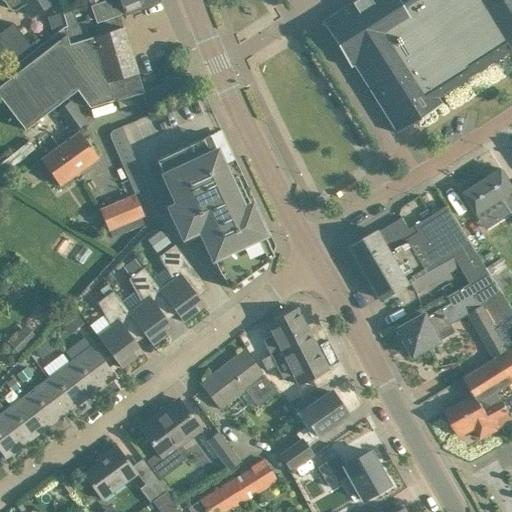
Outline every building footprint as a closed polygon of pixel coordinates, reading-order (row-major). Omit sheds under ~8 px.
[(3,0),(9,8),(15,10),(25,3),(31,13),(43,5),(52,1),(51,0),(3,0)] [(104,0),(90,5),(96,22),(124,13),(124,14),(159,0),(104,0)] [(511,0),(353,0),(321,21),(350,67),(353,65),(381,110),(395,132),(396,132),(403,128),(406,125),(431,110),(437,106),(442,103),(438,97),(440,96),(442,94),(504,55),(511,50),(511,0)] [(72,8),(61,12),(65,25),(70,43),(93,36),(88,19),(77,22),(72,8)] [(0,32),(0,43),(14,63),(33,49),(13,22),(0,32)] [(76,88),(89,106),(141,91),(135,72),(136,72),(122,27),(93,36),(70,43),(65,25),(0,74),(0,99),(22,129),(76,88)] [(85,122),(69,101),(56,110),(72,131),(85,122)] [(109,137),(111,142),(125,136),(121,126),(112,130),(111,131),(110,132),(110,133),(109,134),(109,135),(109,136),(109,137)] [(79,131),(63,143),(40,160),(59,186),(98,157),(79,131)] [(155,159),(176,203),(168,207),(182,237),(199,230),(219,273),(230,288),(268,260),(257,237),(265,234),(250,203),(243,207),(209,134),(155,159)] [(111,142),(115,149),(128,143),(125,136),(111,142)] [(0,162),(0,172),(1,173),(34,147),(29,140),(0,162)] [(115,149),(118,156),(131,150),(128,143),(115,149)] [(118,156),(121,164),(135,158),(131,150),(118,156)] [(121,164),(124,171),(138,165),(135,158),(121,164)] [(124,171),(127,178),(141,172),(138,165),(124,171)] [(511,184),(502,169),(464,193),(475,209),(478,213),(482,210),(487,218),(507,206),(511,213),(511,212),(511,184)] [(127,178),(131,186),(144,180),(141,172),(127,178)] [(131,186),(134,193),(147,187),(144,180),(131,186)] [(134,193),(134,194),(137,200),(151,195),(147,187),(134,193)] [(137,200),(134,194),(99,209),(108,230),(143,215),(140,208),(137,200)] [(151,195),(137,200),(140,208),(154,202),(151,195)] [(154,202),(140,208),(143,215),(157,209),(154,202)] [(419,277),(455,256),(473,246),(458,223),(448,206),(409,228),(403,217),(352,246),(382,298),(411,282),(416,291),(424,286),(419,277)] [(157,209),(143,215),(147,223),(160,217),(157,209)] [(150,237),(158,249),(172,240),(164,228),(150,237)] [(172,280),(160,289),(159,289),(172,306),(171,306),(182,321),(197,310),(193,304),(200,299),(193,290),(202,283),(206,289),(207,288),(174,244),(158,255),(172,280)] [(473,246),(455,256),(471,283),(448,296),(452,303),(428,317),(426,314),(416,319),(399,329),(402,333),(401,336),(403,341),(406,342),(414,355),(432,346),(441,341),(437,334),(451,326),(449,323),(459,317),(460,318),(472,311),(482,329),(493,323),(503,340),(511,334),(511,307),(500,289),(487,267),(473,246)] [(134,257),(122,266),(130,277),(142,268),(134,257)] [(511,275),(501,258),(487,267),(500,289),(511,281),(511,275)] [(140,303),(129,312),(129,313),(141,329),(141,330),(152,344),(166,333),(162,327),(169,322),(162,313),(171,306),(172,306),(159,289),(160,289),(143,267),(142,268),(130,277),(128,279),(140,303)] [(107,283),(99,289),(105,296),(112,290),(107,283)] [(129,312),(112,290),(105,296),(97,302),(109,326),(97,336),(121,367),(136,356),(131,350),(138,345),(131,336),(141,330),(141,329),(129,313),(129,312)] [(85,320),(76,307),(59,320),(68,332),(85,320)] [(263,339),(249,346),(259,364),(260,367),(274,360),(284,377),(293,373),(298,383),(310,377),(328,368),(310,334),(297,307),(266,323),(272,334),(263,339)] [(7,341),(20,353),(36,337),(24,324),(7,341)] [(41,357),(55,346),(48,336),(33,347),(41,357)] [(91,346),(69,362),(92,393),(105,383),(104,381),(112,375),(113,377),(114,376),(102,360),(91,346)] [(464,376),(475,395),(476,394),(481,402),(495,393),(511,382),(511,347),(477,369),(464,376)] [(201,382),(213,398),(220,407),(245,388),(258,405),(276,392),(256,365),(243,349),(201,382)] [(34,358),(24,367),(34,378),(44,370),(34,358)] [(69,362),(48,378),(71,409),(83,399),(82,398),(90,392),(91,393),(92,393),(69,362)] [(24,368),(17,374),(22,381),(30,376),(24,368)] [(13,377),(6,382),(13,390),(20,385),(13,377)] [(48,378),(26,394),(49,425),(62,415),(61,414),(69,408),(70,409),(71,409),(48,378)] [(309,423),(301,429),(308,442),(347,414),(331,391),(301,412),(309,423)] [(292,393),(283,399),(286,405),(296,399),(292,393)] [(476,394),(475,395),(445,412),(458,435),(474,426),(480,437),(498,428),(511,420),(511,419),(508,412),(510,411),(504,400),(501,402),(495,393),(481,402),(476,394)] [(26,394),(5,410),(28,441),(40,431),(39,430),(47,424),(48,425),(49,425),(26,394)] [(154,417),(140,428),(152,444),(158,452),(146,462),(160,480),(188,459),(178,444),(200,428),(190,415),(178,399),(164,410),(166,413),(157,420),(154,417)] [(28,441),(5,410),(0,413),(0,449),(6,457),(19,448),(18,446),(26,440),(27,441),(28,441)] [(308,442),(301,429),(296,433),(300,440),(280,454),(290,469),(312,454),(305,444),(308,442)] [(206,440),(228,470),(240,461),(218,431),(206,440)] [(116,445),(103,456),(96,460),(99,463),(83,475),(101,499),(136,472),(116,445)] [(370,451),(352,461),(344,465),(338,455),(318,467),(328,486),(348,475),(362,499),(389,484),(370,451)] [(190,511),(227,511),(281,478),(267,456),(187,507),(190,511)] [(155,476),(139,488),(150,501),(165,490),(155,476)] [(156,502),(163,511),(179,511),(181,511),(168,494),(156,502)]
